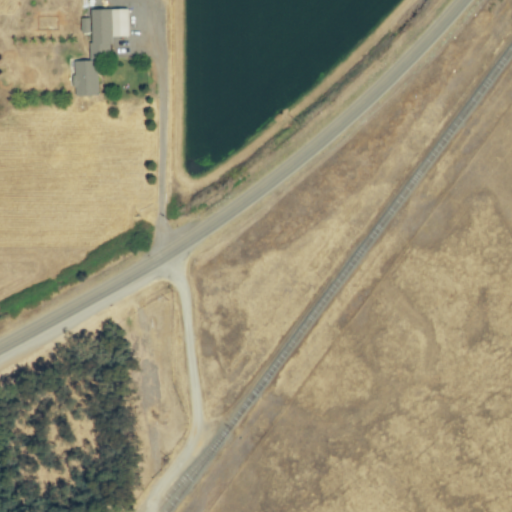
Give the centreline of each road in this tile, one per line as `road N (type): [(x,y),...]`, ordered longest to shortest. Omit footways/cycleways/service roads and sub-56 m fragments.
road 1 (secondary): [(0,350),(175,256),(259,195),(396,76),(468,0)]
road 2 (residential): [(150,511),(199,440),(202,414),(188,296),(175,256)]
